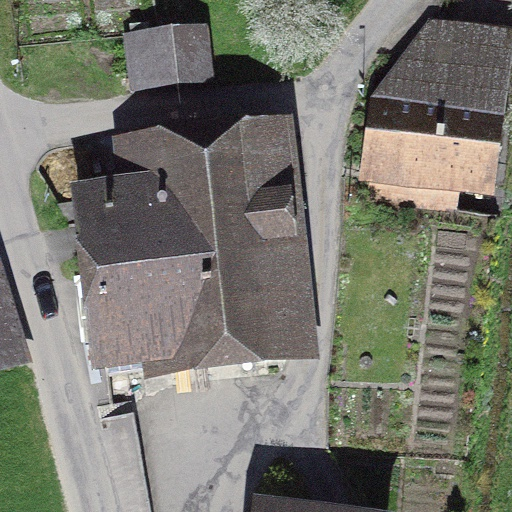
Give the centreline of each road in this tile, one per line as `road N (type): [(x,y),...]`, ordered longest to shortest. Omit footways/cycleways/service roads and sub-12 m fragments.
road 1 (unclassified): [(401,0),(328,97),(0,132)]
road 2 (track): [(328,97),(312,344),(300,393),(237,511)]
road 3 (unclassified): [(95,511),(0,134)]
